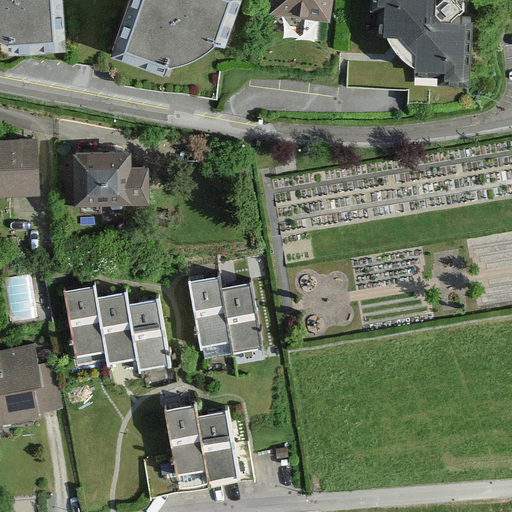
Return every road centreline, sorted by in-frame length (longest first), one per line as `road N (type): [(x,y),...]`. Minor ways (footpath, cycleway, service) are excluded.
road 1 (residential): [(0,84),(271,140),(386,141),(511,119)]
road 2 (residential): [(268,511),(511,495)]
